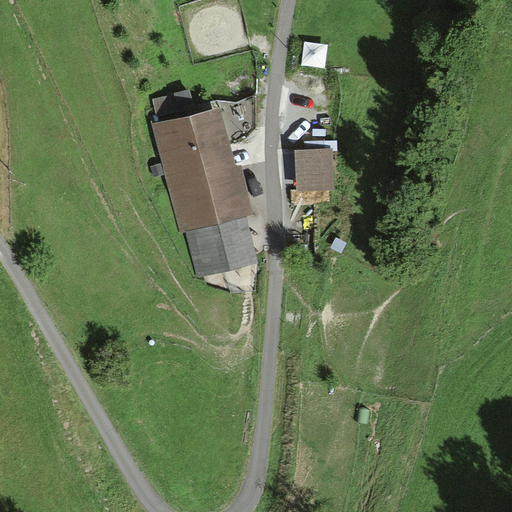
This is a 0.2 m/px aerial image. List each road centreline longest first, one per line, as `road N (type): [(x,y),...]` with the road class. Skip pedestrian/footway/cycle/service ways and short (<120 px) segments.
road 1 (residential): [(289,0),(272,114),(270,365),(259,465),(237,511)]
road 2 (residential): [(160,511),(0,247)]
